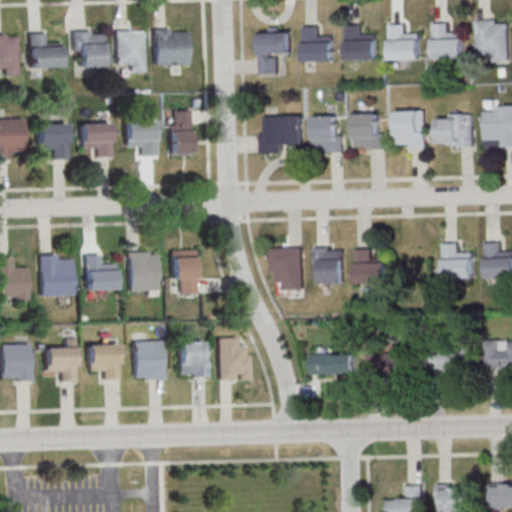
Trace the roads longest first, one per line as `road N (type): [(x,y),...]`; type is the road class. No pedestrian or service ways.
road 1 (residential): [(511,193),(0,208)]
road 2 (tertiary): [(0,440),(511,427)]
road 3 (residential): [(292,431),(277,355),(231,237),(222,0)]
